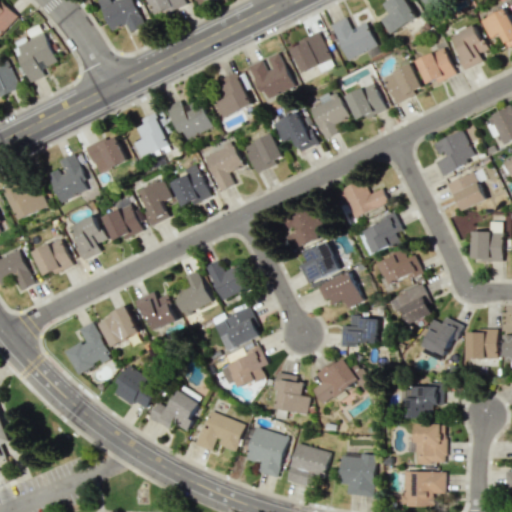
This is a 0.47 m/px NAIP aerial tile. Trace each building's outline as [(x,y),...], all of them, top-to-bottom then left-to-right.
[(0,0),(0,33),(17,15),(0,0)] [(114,0),(113,1),(112,0),(98,0),(112,31),(128,23),(131,31),(145,25),(134,0),(114,0)] [(187,3),(185,0),(149,0),(158,17),(187,3)] [(419,17),(409,0),(384,0),(391,13),(381,18),(389,33),(419,17)] [(424,0),(431,9),(445,0),(424,0)] [(482,20),(491,38),(501,33),(509,47),(511,45),(511,19),(506,7),(482,20)] [(377,47),(368,22),(351,28),(347,17),(332,23),(346,59),(377,47)] [(464,69),(483,61),(480,52),(488,49),(477,24),(453,34),(459,48),(456,50),(464,69)] [(292,48),(303,72),(332,59),(320,31),(299,40),(301,44),(292,48)] [(29,82),(46,75),(42,67),(57,62),(47,33),(15,45),(29,82)] [(428,85),(456,73),(445,47),(417,59),(428,85)] [(295,86),(280,52),(268,57),(273,67),(267,70),(263,59),(249,65),(264,99),(295,86)] [(0,96),(21,88),(8,60),(0,63),(0,96)] [(396,102),(423,89),(411,63),(384,76),(396,102)] [(223,117),(252,105),(239,71),(220,79),(227,97),(217,101),(223,117)] [(311,108),(325,138),(338,132),(334,123),(350,116),(337,89),(319,98),(322,103),(311,108)] [(167,106),(180,133),(184,131),(188,139),(214,127),(201,98),(186,105),(183,98),(167,106)] [(511,139),(511,105),(485,117),(494,136),(499,134),(503,143),(511,139)] [(307,130),(299,112),(274,123),(282,142),(294,137),(299,151),(319,143),(313,128),(307,130)] [(135,142),(142,159),(173,145),(161,118),(159,119),(157,114),(137,123),(143,138),(135,142)] [(470,163),(467,157),(474,154),(463,129),(434,142),(441,159),(436,161),(442,175),(470,163)] [(285,159),(274,133),(246,145),(257,171),(285,159)] [(99,173),(128,160),(116,134),(87,148),(99,173)] [(220,190),(235,184),(230,171),(244,165),(235,142),(205,155),(220,190)] [(61,201),(91,187),(74,153),(58,160),(62,167),(47,174),(61,201)] [(172,182),(183,208),(212,195),(198,163),(185,168),(187,175),(172,182)] [(461,210),(487,200),(475,171),(449,181),(461,210)] [(19,219),(49,206),(36,178),(7,191),(19,219)] [(173,197),(165,179),(138,191),(154,224),(171,216),(164,201),(173,197)] [(389,202),(383,187),(370,193),(364,179),(341,188),(353,218),(389,202)] [(103,216),(115,242),(143,229),(140,221),(144,219),(139,207),(135,209),(129,196),(115,202),(118,209),(103,216)] [(286,219),(292,233),(286,235),(292,249),(328,234),(317,206),(286,219)] [(96,214),(71,224),(85,258),(102,251),(98,242),(106,239),(96,214)] [(364,227),(373,252),(401,243),(397,232),(402,230),(397,215),(364,227)] [(472,259),(504,260),(504,231),(473,231),(472,259)] [(73,264),(61,238),(33,251),(46,277),(73,264)] [(300,264),(310,285),(342,269),(328,241),(305,252),(309,260),(300,264)] [(22,289),(35,284),(21,249),(0,256),(0,282),(0,283),(17,276),(22,289)] [(423,270),(416,254),(408,257),(405,249),(379,261),(389,285),(423,270)] [(224,271),(219,259),(206,265),(222,300),(247,289),(236,265),(224,271)] [(181,277),(185,285),(173,290),(184,314),(213,301),(199,269),(181,277)] [(333,304),(345,299),(349,307),(364,300),(351,271),(319,286),(325,299),(330,297),(333,304)] [(408,323),(435,313),(423,284),(397,294),(408,323)] [(158,297),(155,291),(138,298),(153,330),(179,319),(167,293),(158,297)] [(140,334),(129,306),(100,317),(110,345),(140,334)] [(225,350),(262,336),(252,308),(215,321),(225,350)] [(342,345),(359,346),(359,342),(377,343),(378,316),(351,315),(351,325),(343,324),(342,345)] [(423,347),(447,355),(453,338),(458,340),(464,324),(446,317),(444,323),(433,319),(423,347)] [(80,328),(85,340),(66,350),(77,373),(101,361),(102,362),(112,357),(93,321),(80,328)] [(467,358),(498,358),(499,329),(468,329),(467,358)] [(226,355),(230,364),(222,367),(228,382),(237,379),(240,387),(266,376),(262,366),(269,364),(261,344),(245,351),(244,347),(226,355)] [(324,404),(361,379),(344,355),(318,374),(323,382),(313,389),(324,404)] [(113,392),(133,404),(135,401),(145,407),(160,384),(130,365),(113,392)] [(277,408),(309,414),(312,396),(303,395),(305,383),(297,381),(298,374),(278,371),(275,388),(280,389),(277,408)] [(204,397),(183,385),(169,408),(158,402),(149,417),(170,429),(174,422),(188,430),(195,419),(192,417),(204,397)] [(444,405),(444,386),(402,385),(402,395),(407,396),(407,416),(434,417),(434,405),(444,405)] [(0,457),(7,454),(3,443),(13,438),(0,407),(0,457)] [(215,451),(217,444),(237,450),(246,422),(211,411),(206,426),(202,425),(196,445),(215,451)] [(416,424),(417,463),(447,462),(446,423),(416,424)] [(248,459),(261,462),(259,471),(279,476),(290,435),(256,427),(248,459)] [(288,481),(306,486),(309,475),(324,479),(332,451),(298,442),(288,481)] [(342,453),(341,483),(348,483),(347,493),(375,495),(377,455),(342,453)] [(446,492),(446,471),(404,470),(403,505),(434,506),(435,492),(446,492)]
